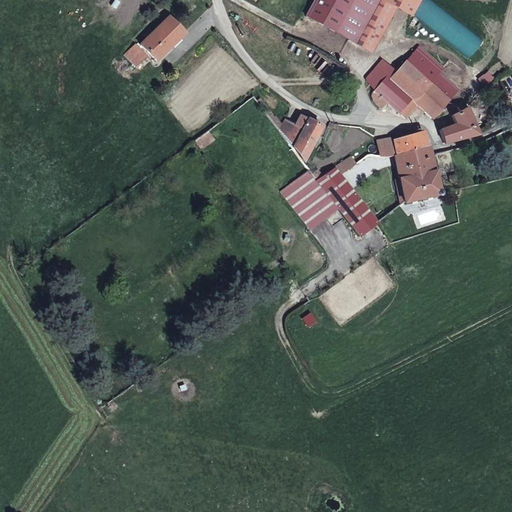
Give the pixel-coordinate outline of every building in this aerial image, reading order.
[(319,0),(311,16),(353,41),(376,0),(319,0)] [(405,10),(396,6),(387,29),(396,33),(405,10)] [(187,34),(172,17),(144,43),(159,59),(187,34)] [(128,52),(138,64),(149,54),(142,45),(139,42),(128,52)] [(424,87),(445,78),(424,57),(409,71),(424,87)] [(370,84),(379,94),(381,92),(376,87),(387,77),(391,81),(394,85),(400,79),(388,66),(370,84)] [(376,87),(381,92),(391,81),(387,77),(376,87)] [(447,81),(445,78),(424,87),(400,79),(394,85),(391,81),(381,92),(379,94),(378,96),(381,98),(380,101),(387,108),(392,104),(409,121),(420,112),(433,126),(447,113),(458,102),(442,86),(447,81)] [(458,128),(442,136),(447,146),(480,138),(470,115),(468,111),(463,113),(465,118),(457,122),(458,128)] [(321,130),(301,121),(295,130),(284,122),(274,130),(286,145),(295,155),(306,145),(321,130)] [(391,156),(394,155),(423,147),(418,132),(390,140),(387,141),(381,142),(384,157),(391,156)] [(195,140),(190,143),(196,151),(201,148),(195,140)] [(384,157),(381,142),(373,144),(378,159),(384,157)] [(437,194),(428,160),(423,147),(394,155),(400,194),(392,201),(396,211),(405,203),(437,194)] [(344,181),(360,175),(357,171),(353,165),(344,168),(336,170),(344,181)] [(307,247),(319,264),(345,247),(360,236),(316,183),(310,175),(304,167),(276,190),(315,241),(307,247)] [(316,183),(360,236),(378,223),(355,195),(344,181),(336,170),(331,172),(316,183)]
